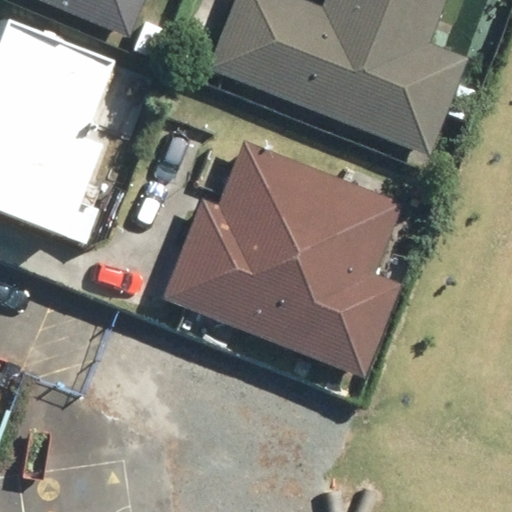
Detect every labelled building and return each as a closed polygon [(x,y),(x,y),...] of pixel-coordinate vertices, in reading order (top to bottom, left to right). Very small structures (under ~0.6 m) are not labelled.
[(53,0),(130,33),(144,0),(53,0)] [(446,0),(235,0),(211,61),(431,151),(469,57),(430,42),(446,0)] [(121,51),(14,8),(0,42),(0,200),(71,229),(111,131),(91,123),(121,51)] [(407,201),(251,138),(238,169),(218,161),(165,291),(367,372),(406,277),(380,267),(407,201)] [(292,511),(289,491),(236,500),(237,511),(292,511)]
